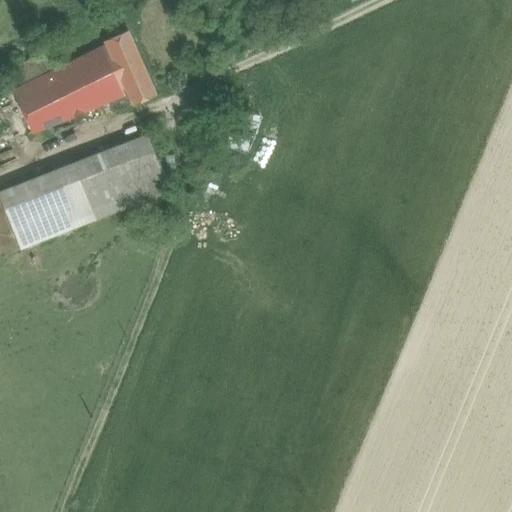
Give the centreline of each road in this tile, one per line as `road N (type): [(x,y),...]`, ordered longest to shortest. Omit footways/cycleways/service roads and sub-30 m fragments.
road 1 (track): [(182,102),(177,222),(61,511)]
road 2 (track): [(398,0),(182,102)]
